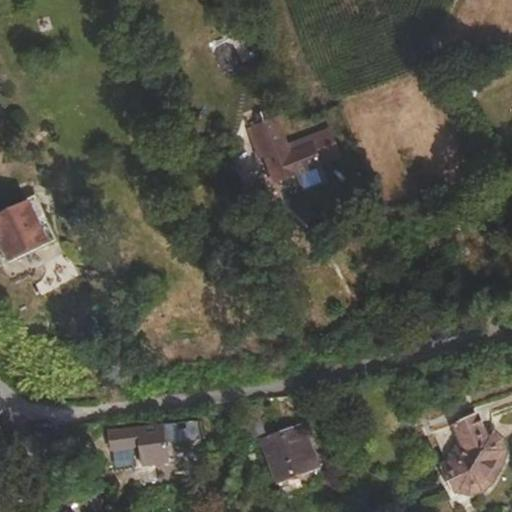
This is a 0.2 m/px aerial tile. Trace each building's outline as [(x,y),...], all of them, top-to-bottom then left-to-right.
[(305,140),(282,148),(289,169),(312,161),(305,140)] [(289,169),(282,148),(260,155),(267,176),(289,169)] [(130,180),(93,196),(100,212),(137,195),(130,180)] [(24,202),(0,213),(0,257),(3,263),(54,239),(44,219),(34,224),(24,202)] [(256,416),(250,402),(233,410),(238,423),(241,421),(250,442),(262,437),(253,417),(256,416)] [(487,443),(474,410),(432,426),(447,461),(437,465),(447,488),(466,481),(470,485),(473,487),(482,487),(506,457),(506,453),(503,447),(499,443),(495,441),(487,443)] [(158,422),(103,431),(106,453),(133,449),(136,467),(164,462),(158,422)] [(297,435),(263,448),(279,484),(313,471),(297,435)]
